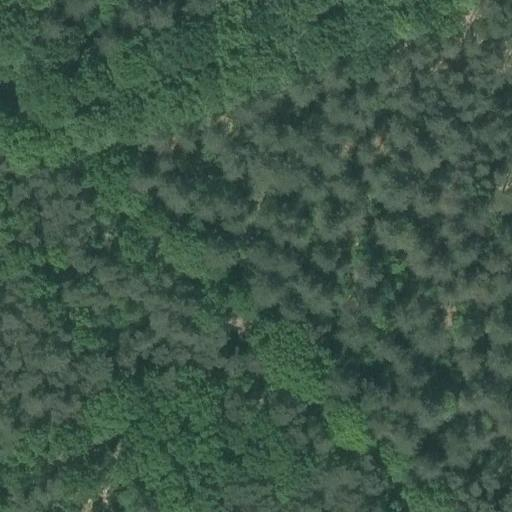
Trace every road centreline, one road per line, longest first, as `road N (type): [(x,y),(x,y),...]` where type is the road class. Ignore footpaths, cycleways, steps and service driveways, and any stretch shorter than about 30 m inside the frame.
road 1 (track): [(421,511),(31,110)]
road 2 (track): [(31,110),(362,0)]
